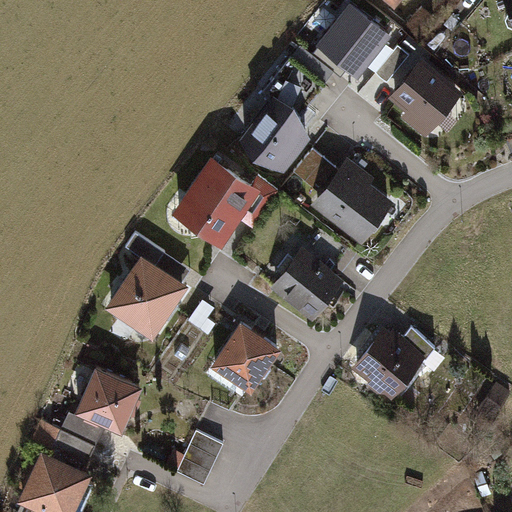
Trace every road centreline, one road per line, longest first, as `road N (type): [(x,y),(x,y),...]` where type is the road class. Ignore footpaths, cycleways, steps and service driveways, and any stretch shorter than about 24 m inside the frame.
road 1 (residential): [(329,353),(279,428),(220,463),(200,495),(131,461)]
road 2 (residential): [(454,199),(329,353)]
road 3 (residential): [(454,199),(354,119)]
road 4 (residential): [(329,353),(232,282)]
